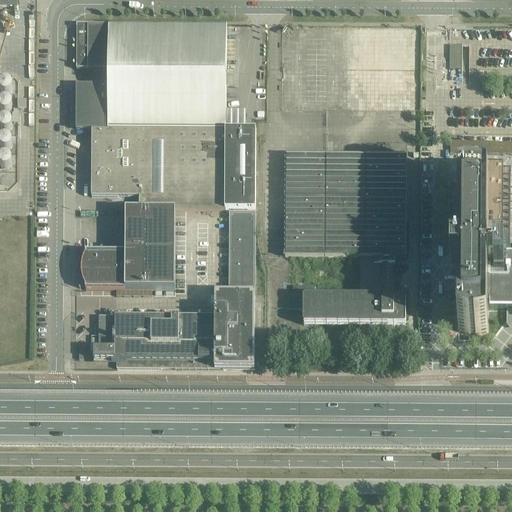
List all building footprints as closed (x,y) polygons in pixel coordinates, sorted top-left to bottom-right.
[(227,77),(227,27),(227,26),(109,26),(109,25),(77,25),(77,29),(77,53),(79,53),(79,55),(79,57),(77,57),(77,58),(77,67),(77,70),(93,70),(110,70),(110,87),(108,87),(106,87),(76,86),(76,97),(79,97),(79,102),(76,102),(76,131),(92,131),(226,132),(226,131),(226,110),(226,91),(227,77)] [(461,45),(450,45),(450,70),(461,70),(461,45)] [(11,93),(12,92),(12,91),(13,91),(13,90),(13,89),(13,88),(13,87),(12,87),(12,86),(12,85),(11,85),(11,84),(10,84),(8,83),(7,83),(6,83),(5,83),(4,83),(3,84),(2,84),(2,85),(1,85),(1,86),(0,87),(0,88),(0,90),(0,91),(1,93),(2,94),(3,95),(4,95),(5,95),(6,96),(7,96),(8,95),(10,95),(10,94),(11,94),(11,93)] [(11,112),(12,111),(12,110),(13,109),(13,108),(13,107),(12,105),(11,104),(10,103),(9,102),(8,102),(7,101),(5,101),(4,102),(3,102),(2,103),(1,104),(0,105),(0,106),(0,105),(0,109),(0,110),(1,111),(1,112),(2,113),(3,113),(4,114),(5,114),(7,114),(9,114),(10,113),(11,112)] [(247,111),(226,110),(226,131),(226,132),(247,132),(247,111)] [(11,131),(12,130),(12,129),(12,128),(12,127),(13,127),(13,126),(12,125),(12,124),(12,123),(11,122),(10,121),(8,120),(7,120),(6,120),(4,120),(3,121),(2,121),(2,122),(1,123),(0,123),(0,124),(0,128),(0,129),(1,130),(1,131),(2,131),(3,132),(4,132),(5,133),(6,133),(8,133),(9,132),(10,131),(11,131)] [(226,132),(92,131),(92,170),(92,174),(92,179),(92,198),(140,199),(140,206),(140,211),(176,212),(226,212),(226,132)] [(256,212),(256,132),(249,132),(247,132),(226,132),(226,212),(256,212)] [(1,141),(0,142),(0,147),(0,148),(1,149),(2,150),(3,151),(4,151),(5,151),(6,151),(7,151),(8,151),(10,150),(11,149),(11,148),(12,148),(12,147),(12,146),(12,145),(12,144),(12,143),(12,142),(11,141),(10,140),(9,139),(8,139),(7,139),(6,138),(5,139),(3,139),(2,140),(1,141)] [(293,310),(304,310),(315,310),(315,314),(316,314),(326,314),(326,315),(327,315),(327,314),(337,314),(337,315),(338,315),(338,314),(349,314),(349,315),(349,314),(353,314),(353,317),(354,317),(355,314),(360,314),(360,318),(360,322),(360,326),(360,332),(360,337),(394,338),(394,327),(394,299),(394,266),(395,266),(395,259),(406,259),(406,219),(406,202),(407,146),(385,145),(385,157),(356,157),(326,157),(315,157),(285,156),(285,179),(284,258),(293,258),(360,259),(360,299),(316,299),(316,288),(304,288),(293,288),(293,310)] [(11,168),(11,167),(12,166),(12,165),(12,164),(12,163),(12,162),(12,161),(12,160),(11,159),(10,158),(9,158),(8,157),(7,157),(6,157),(5,157),(4,157),(3,158),(1,159),(0,160),(0,166),(0,167),(1,168),(2,169),(3,169),(4,170),(5,170),(6,170),(7,170),(8,169),(10,169),(10,168),(11,168)] [(511,266),(505,266),(505,261),(495,261),(495,266),(488,266),(489,187),(486,185),(483,185),(480,184),(476,184),(472,184),(469,184),(466,184),(464,185),(462,185),(460,186),(459,186),(459,258),(451,258),(451,273),(459,273),(459,277),(458,333),(460,334),(462,334),(464,335),(466,335),(469,335),(471,336),(471,335),(476,335),(476,336),(479,335),(482,335),(485,334),(488,333),(488,311),(511,311),(511,318),(511,319),(511,321),(511,322),(511,323),(511,324),(511,325),(511,266)] [(417,202),(406,202),(406,219),(416,219),(417,202)] [(175,292),(176,212),(140,211),(140,212),(126,212),(126,222),(126,232),(126,243),(126,254),(120,254),(86,253),(86,256),(86,258),(86,267),(86,277),(86,286),(86,288),(86,291),(175,292)] [(255,258),(256,214),(230,214),(229,295),(255,295),(255,258)] [(255,295),(229,295),(215,295),(215,319),(117,318),(99,318),(99,351),(94,351),(94,365),(117,365),(117,370),(255,371),(255,295)] [(406,299),(394,299),(394,327),(405,327),(406,299)] [(304,326),(360,326),(360,322),(360,318),(360,314),(355,314),(354,317),(353,317),(353,314),(349,314),(349,315),(349,314),(338,314),(338,315),(337,315),(337,314),(327,314),(327,315),(326,315),(326,314),(316,314),(315,314),(315,310),(304,310),(304,326)]
